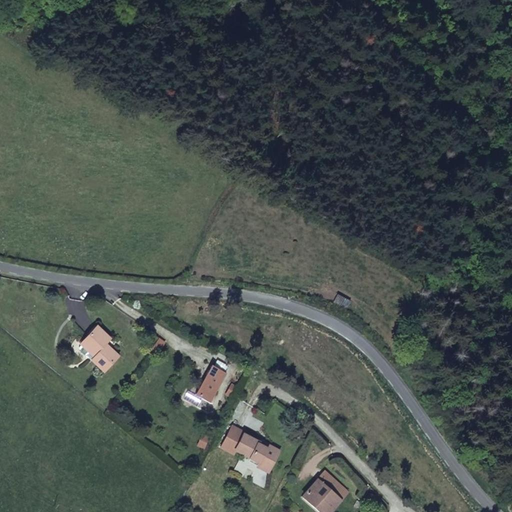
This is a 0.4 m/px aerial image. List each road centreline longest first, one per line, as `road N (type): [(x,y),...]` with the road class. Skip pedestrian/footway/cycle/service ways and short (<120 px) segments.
road 1 (unclassified): [(0,266),(240,293),(329,321),(384,366),(494,511)]
road 2 (residential): [(404,511),(311,414),(266,387),(250,405)]
